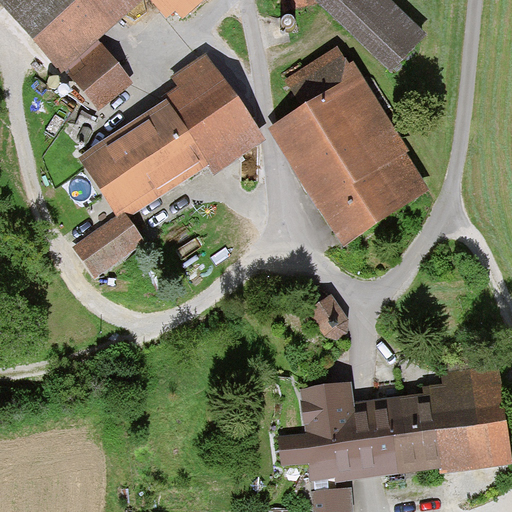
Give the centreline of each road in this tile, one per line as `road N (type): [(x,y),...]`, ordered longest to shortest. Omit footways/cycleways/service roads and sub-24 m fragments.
road 1 (unclassified): [(242,0),(282,204),(323,271),(371,308)]
road 2 (unclassified): [(476,0),(463,149),(444,217),(371,308)]
road 3 (track): [(0,370),(65,359),(139,332),(201,304),(299,239)]
road 4 (unclassified): [(371,308),(360,386),(373,511)]
